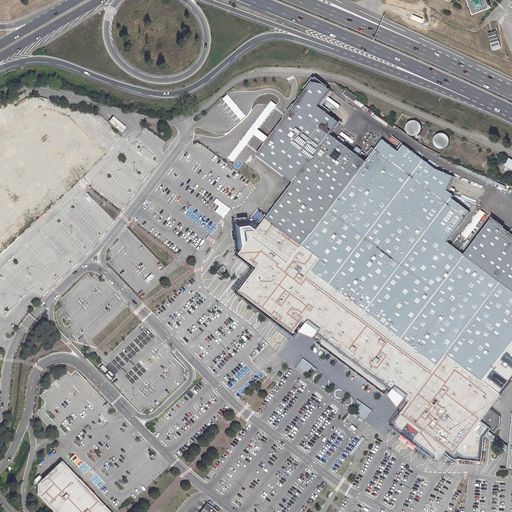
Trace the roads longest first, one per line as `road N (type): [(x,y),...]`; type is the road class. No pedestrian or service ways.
road 1 (motorway): [(0,67),(45,59),(138,90),(177,93),(258,38),(335,47)]
road 2 (motorway): [(254,0),(475,94)]
road 3 (motorway): [(184,0),(208,38),(196,66),(169,80),(138,75),(113,54),(106,21),(117,0)]
road 4 (unknown): [(511,203),(367,115)]
road 5 (motorway): [(335,47),(446,91),(475,94)]
road 6 (motorway): [(205,0),(335,47)]
road 7 (motorway): [(415,47),(299,0)]
